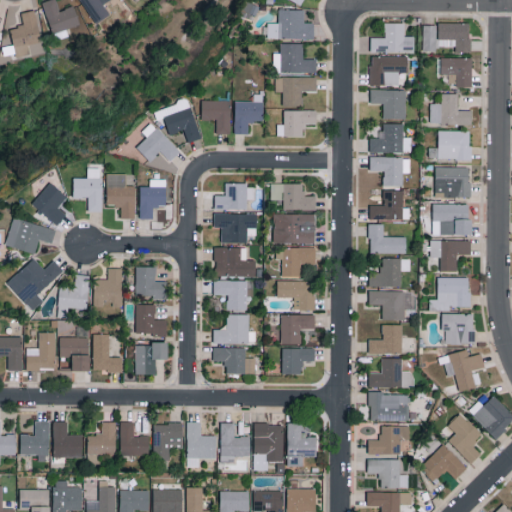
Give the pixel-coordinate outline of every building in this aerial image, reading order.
[(68,36),(66,27),(80,24),(76,5),(58,10),(56,0),(44,0),(53,39),(68,36)] [(82,0),(93,23),(111,14),(106,2),(110,0),(82,0)] [(10,27),(16,56),(30,54),(28,44),(41,42),(35,9),(21,12),(23,25),(10,27)] [(304,9),(278,9),(278,22),(268,22),(267,38),(314,38),(314,22),(304,22),(304,9)] [(414,52),(414,36),(404,36),(404,22),(385,22),(384,37),(370,37),(370,52),(414,52)] [(470,22),(437,22),(437,24),(423,24),(423,50),(437,50),(437,46),(456,46),(456,51),(470,51),(470,22)] [(303,43),(281,42),(280,52),(273,52),(273,72),(316,72),(316,58),(303,58),(303,43)] [(370,84),(399,84),(399,72),(408,71),(407,55),(370,56),(370,84)] [(472,85),(472,57),(440,57),(440,73),(449,74),(449,84),(472,85)] [(316,76),(275,77),(275,91),(282,91),(282,106),(301,105),(301,90),(317,90),(316,76)] [(383,118),(406,118),(406,89),(370,89),(370,102),(383,102),(383,118)] [(430,123),(472,124),(472,110),(458,109),(458,92),(441,92),(441,103),(431,102),(430,123)] [(234,132),(248,133),(248,120),(263,121),(263,93),(254,93),(254,100),(235,100),(234,132)] [(200,138),(188,99),(153,109),(156,119),(164,117),(169,134),(184,129),(188,142),(200,138)] [(230,99),(201,99),(201,119),(216,119),(216,133),(231,132),(230,99)] [(304,136),(304,123),(316,123),(316,109),(284,109),(284,123),(277,123),(276,135),(304,136)] [(150,161),(160,151),(169,161),(180,151),(151,121),(141,131),(147,137),(136,147),(150,161)] [(370,151),(411,152),(411,136),(403,136),(403,123),(381,122),(381,137),(370,137),(370,151)] [(470,130),(438,130),(438,147),(429,146),(429,157),(470,158),(470,130)] [(410,172),(410,156),(370,156),(370,170),(384,170),(383,185),(402,185),(402,172),(410,172)] [(435,196),(470,197),(470,167),(436,166),(435,196)] [(101,210),(101,167),(87,167),(87,177),(73,177),(73,197),(88,197),(88,210),(101,210)] [(106,205),(121,205),(121,217),(134,217),(135,185),(126,185),(126,173),(107,173),(106,205)] [(166,178),(150,178),(150,185),(139,185),(140,218),(153,218),(153,206),(166,205),(166,178)] [(66,213),(58,207),(67,195),(49,181),(31,205),(58,224),(66,213)] [(247,182),(225,182),(225,195),(215,194),(215,208),(246,209),(247,182)] [(283,209),(316,208),(316,195),(303,195),(303,182),(271,183),(271,199),(283,199),(283,209)] [(403,190),(383,189),(383,204),(369,204),(369,218),(409,219),(409,207),(403,207),(403,190)] [(432,203),(433,234),(470,233),(469,203),(432,203)] [(213,226),(221,226),(221,242),(248,242),(248,236),(257,236),(257,213),(214,212),(213,226)] [(315,213),(273,213),(274,242),(315,242),(315,213)] [(5,244),(35,252),(39,238),(51,242),(56,228),(13,216),(5,244)] [(406,252),(406,236),(384,236),(383,223),(369,223),(369,253),(406,252)] [(470,240),(430,239),(430,256),(440,257),(440,270),(457,271),(457,253),(470,254),(470,240)] [(255,275),(256,260),(246,259),(246,247),(215,246),(214,275),(255,275)] [(282,275),(303,275),(303,264),(315,264),(315,246),(276,246),(276,259),(281,258),(282,275)] [(43,300),(37,294),(63,270),(53,260),(44,268),(34,257),(7,282),(32,309),(43,300)] [(401,286),(401,270),(410,270),(410,258),(381,257),(381,272),(369,271),(369,286),(401,286)] [(135,296),(165,297),(166,281),(155,280),(156,266),(136,266),(135,296)] [(122,267),(108,267),(107,278),(94,278),(94,305),(122,306),(122,267)] [(59,286),(58,316),(67,316),(68,307),(88,308),(89,274),(75,273),(75,286),(59,286)] [(437,299),(429,299),(429,310),(450,310),(450,306),(470,306),(470,276),(437,277),(437,299)] [(247,280),(213,279),(213,294),(227,294),(226,309),(247,309),(247,280)] [(314,308),(314,280),(277,279),(277,296),(294,296),(293,308),(314,308)] [(382,318),(404,319),(405,290),(369,289),(369,304),(382,304),(382,318)] [(135,333),(166,334),(166,319),(155,319),(155,303),(136,303),(135,333)] [(249,314),(226,313),(226,329),(213,328),(213,342),(255,344),(256,330),(249,330),(249,314)] [(300,343),(301,328),(314,328),(314,314),(281,313),(281,343),(300,343)] [(474,342),(473,313),(443,313),(444,343),(474,342)] [(402,324),(382,324),(382,339),(368,338),(368,352),(402,353),(402,324)] [(26,347),(26,369),(55,369),(55,332),(39,331),(39,347),(26,347)] [(109,333),(93,333),(92,370),(122,370),(122,356),(109,356),(109,333)] [(0,355),(7,355),(8,369),(22,369),(22,335),(0,335),(0,355)] [(59,356),(72,356),(72,370),(89,370),(89,336),(60,336),(59,356)] [(167,342),(135,343),(135,374),(156,373),(155,358),(167,358),(167,342)] [(245,347),(213,346),(213,360),(226,360),(225,372),(255,373),(256,357),(245,357),(245,347)] [(314,360),(314,347),(282,346),(281,373),(302,373),(302,360),(314,360)] [(441,355),(446,376),(455,374),(459,391),(475,387),(471,370),(484,367),(481,353),(469,356),(467,349),(441,355)] [(402,358),(381,358),(381,372),(368,372),(368,386),(411,387),(411,370),(402,370),(402,358)] [(369,392),(369,420),(408,420),(409,393),(369,392)] [(468,410),(495,438),(511,422),(511,413),(494,394),(483,405),(479,400),(468,410)] [(480,453),(472,445),(482,434),(460,412),(448,425),(455,433),(448,440),(471,462),(480,453)] [(0,420),(0,462),(0,453),(16,454),(16,434),(0,433),(1,421),(0,420)] [(20,454),(37,454),(37,460),(49,460),(49,421),(35,420),(35,434),(20,434),(20,454)] [(53,456),(82,457),(83,434),(67,433),(67,421),(54,421),(53,456)] [(87,433),(88,463),(98,462),(98,453),(116,453),(116,421),(101,421),(102,433),(87,433)] [(120,455),(149,454),(149,435),(134,435),(134,421),(120,421),(120,455)] [(216,435),(200,435),(201,422),(188,421),(187,466),(199,466),(199,458),(216,458),(216,435)] [(182,446),(182,423),(154,422),(153,459),(169,460),(170,446),(182,446)] [(249,436),(234,436),(234,422),(220,422),(221,463),(235,463),(235,456),(250,455),(249,436)] [(317,455),(316,436),(302,436),(302,422),(287,422),(288,465),(302,465),(302,456),(317,455)] [(283,460),(283,423),(254,423),(254,469),(268,470),(268,460),(283,460)] [(368,439),(368,453),(400,453),(400,439),(409,439),(409,425),(380,425),(380,439),(368,439)] [(466,468),(444,443),(420,465),(434,480),(446,469),(455,478),(466,468)] [(399,458),(367,458),(367,472),(380,472),(380,487),(408,486),(407,474),(400,474),(399,458)] [(66,511),(66,509),(82,510),(83,486),(67,486),(68,480),(53,479),(52,511),(66,511)] [(182,511),(183,483),(153,483),(152,511),(182,511)] [(2,485),(0,484),(0,511),(14,511),(15,508),(2,508),(2,485)] [(114,511),(115,486),(99,486),(99,500),(86,500),(85,511),(114,511)] [(203,487),(187,486),(185,511),(214,511),(214,509),(202,509),(203,487)] [(316,488),(287,487),(286,511),(302,511),(303,511),(315,511),(316,488)] [(49,511),(49,489),(20,488),(20,508),(32,509),(32,511),(49,511)] [(149,489),(120,489),(119,511),(133,511),(134,509),(148,510),(149,489)] [(248,490),(220,490),(219,511),(234,511),(234,510),(248,511),(248,490)] [(282,511),(282,490),(253,490),(253,510),(268,510),(267,511),(282,511)] [(380,511),(399,511),(399,504),(411,504),(411,492),(367,491),(366,505),(380,505),(380,511)] [(511,511),(503,502),(492,511),(511,511)]
